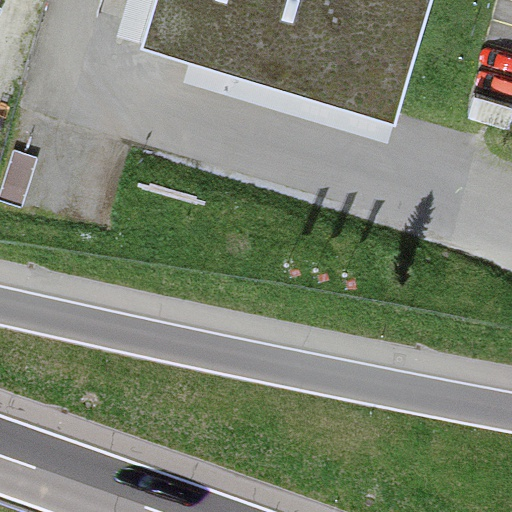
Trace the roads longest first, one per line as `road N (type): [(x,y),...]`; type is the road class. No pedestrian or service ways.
road 1 (motorway): [(511,412),(0,304)]
road 2 (motorway): [(158,511),(0,455)]
